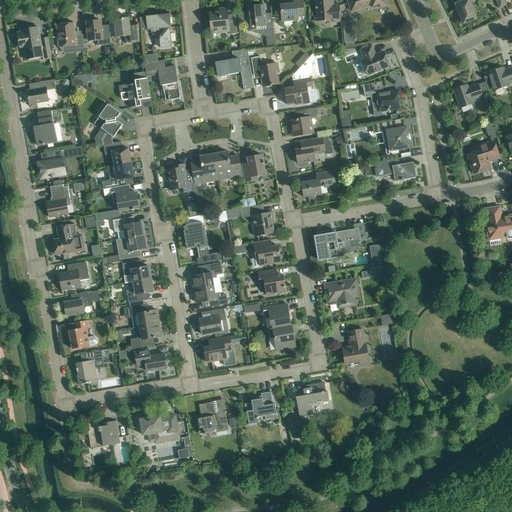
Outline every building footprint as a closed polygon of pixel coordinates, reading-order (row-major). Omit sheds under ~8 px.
[(341,22),(340,14),(339,4),(332,4),(331,0),(314,0),(316,10),(317,21),(333,20),(333,22),(341,22)] [(371,7),(387,2),(386,0),(347,0),(350,7),(351,11),(370,5),(371,7)] [(469,0),(464,0),(453,4),(456,12),(458,12),(463,24),(477,19),(469,0)] [(495,0),(499,8),(506,5),(504,0),(495,0)] [(304,16),(304,11),(303,1),(296,2),(296,4),(281,5),(282,21),(298,20),(298,16),(304,16)] [(257,32),(266,35),(266,38),(274,37),(272,17),(265,18),(264,5),(255,6),(255,4),(247,4),(247,8),(246,8),(247,18),(248,30),(256,30),(257,32)] [(237,34),(236,24),(235,14),(228,15),(227,8),(219,9),(219,12),(210,13),(211,34),(229,32),(229,34),(237,34)] [(160,48),(162,48),(172,47),(170,28),(171,28),(169,14),(146,16),(147,30),(150,30),(151,33),(153,35),(156,37),(159,37),(160,48)] [(125,43),(140,42),(139,29),(133,30),(132,24),(129,24),(129,18),(114,19),(115,29),(116,37),(125,36),(125,43)] [(111,45),(110,38),(109,28),(101,29),(101,20),(87,22),(88,32),(88,41),(97,40),(98,46),(111,45)] [(354,21),(344,22),(346,43),(355,42),(356,42),(354,21)] [(84,52),(83,45),(82,35),(75,36),(74,23),(57,25),(58,35),(59,47),(75,45),(76,53),(84,52)] [(24,47),(26,60),(43,57),(43,60),(52,58),(48,37),(41,39),(39,27),(21,30),(21,32),(17,33),(20,48),(24,47)] [(367,75),(380,70),(389,66),(384,52),(375,55),(372,46),(363,49),(360,50),(364,59),(361,61),(367,75)] [(225,61),(215,63),(218,76),(221,76),(221,77),(226,77),(226,75),(241,72),(244,90),(254,88),(250,65),(247,50),(241,50),(232,51),(233,59),(225,61)] [(302,67),(312,56),(307,52),(297,62),(302,67)] [(293,77),(293,80),(295,87),(288,88),(289,95),(286,96),(288,105),(296,104),(296,105),(315,102),(317,96),(316,92),(312,87),(311,77),(312,73),(311,65),(314,61),(313,55),(293,77)] [(251,58),(252,64),(254,74),(261,73),(263,87),(279,84),(277,74),(277,73),(279,72),(277,64),(267,65),(267,62),(262,63),(261,57),(251,58)] [(158,62),(144,64),(146,72),(146,75),(158,73),(160,84),(160,86),(163,85),(164,94),(168,94),(169,100),(180,98),(180,97),(180,96),(178,83),(175,66),(166,68),(159,69),(158,62)] [(511,82),(511,68),(504,71),(503,68),(495,70),(496,72),(491,73),(490,72),(484,74),(485,74),(488,73),(494,91),(509,86),(508,83),(511,82)] [(128,92),(121,93),(122,98),(123,100),(125,100),(129,98),(131,108),(141,106),(140,100),(150,98),(148,86),(146,75),(146,72),(134,74),(136,84),(127,85),(128,92)] [(65,79),(62,84),(69,87),(71,82),(65,79)] [(54,80),(49,81),(40,82),(41,88),(27,91),(30,104),(48,101),(47,91),(56,89),(54,80)] [(365,97),(372,96),(373,106),(375,116),(381,114),(381,111),(390,110),(399,108),(398,100),(401,99),(399,90),(384,93),(382,81),(363,85),(365,97)] [(482,96),(481,94),(478,84),(468,88),(467,85),(454,89),(460,108),(473,104),(472,100),(482,96)] [(224,94),(217,95),(218,102),(225,101),(224,94)] [(102,119),(100,123),(97,121),(94,126),(100,129),(101,129),(105,132),(114,137),(123,125),(118,122),(116,122),(115,118),(117,118),(121,113),(112,107),(108,104),(105,108),(101,109),(101,113),(99,117),(102,119)] [(316,108),(299,111),(300,119),(291,120),(293,136),(313,133),(311,117),(317,116),(316,108)] [(51,111),(47,111),(37,113),(39,126),(40,129),(34,130),(37,146),(47,144),(57,142),(54,123),(53,123),(51,111)] [(389,121),(373,124),(374,133),(383,132),(387,155),(395,153),(398,153),(397,150),(401,149),(411,147),(409,139),(408,139),(408,136),(408,135),(409,135),(407,127),(401,128),(399,119),(389,121)] [(491,120),(484,122),(488,135),(490,135),(492,139),(497,138),(491,120)] [(305,148),(296,150),(298,164),(308,162),(315,161),(314,154),(324,152),(325,155),(328,154),(332,154),(330,140),(328,140),(327,136),(323,137),(317,138),(313,139),(307,140),(303,141),(305,148)] [(341,137),(336,140),(339,147),(345,145),(341,137)] [(114,165),(131,163),(129,148),(126,149),(126,148),(123,148),(122,142),(104,145),(105,155),(110,154),(110,158),(113,158),(114,165)] [(478,151),(468,155),(474,174),(490,168),(488,162),(499,158),(494,142),(486,144),(487,146),(477,149),(478,151)] [(41,164),(40,164),(42,177),(66,173),(65,167),(66,167),(66,165),(64,165),(63,160),(65,160),(65,157),(83,154),(83,155),(84,154),(82,146),(41,153),(42,160),(41,160),(41,164)] [(228,152),(214,154),(218,180),(242,176),(241,172),(238,157),(229,159),(228,152)] [(192,164),(191,164),(194,181),(202,179),(203,182),(218,180),(214,154),(200,157),(202,164),(192,166),(192,164)] [(245,182),(247,182),(257,180),(257,176),(265,175),(264,164),(264,161),(263,161),(262,155),(247,157),(249,167),(243,168),(244,172),(245,182)] [(399,158),(383,161),(375,162),(376,168),(374,169),(376,178),(385,176),(385,173),(387,174),(394,173),(395,181),(402,180),(402,181),(404,180),(416,178),(413,162),(400,165),(399,158)] [(131,163),(114,165),(116,173),(113,174),(114,177),(109,178),(110,181),(102,182),(103,190),(111,188),(127,185),(129,185),(128,179),(132,178),(131,177),(134,177),(131,163)] [(178,168),(166,170),(170,190),(180,188),(183,188),(184,193),(193,191),(193,192),(194,192),(193,187),(190,170),(186,171),(185,164),(178,165),(178,168)] [(332,183),(332,178),(334,177),(333,170),(317,173),(318,180),(301,183),(304,197),(312,196),(314,198),(316,195),(322,194),(320,187),(325,186),(325,184),(332,183)] [(49,217),(59,216),(68,214),(67,206),(71,205),(68,186),(64,187),(63,185),(60,185),(54,186),(50,187),(52,198),(53,198),(54,201),(47,202),(49,217)] [(129,194),(127,185),(111,188),(114,204),(118,203),(120,212),(139,208),(139,206),(138,206),(137,200),(138,200),(137,192),(129,194)] [(200,186),(193,187),(194,192),(195,197),(201,196),(200,187),(200,186)] [(247,200),(246,200),(248,207),(254,206),(255,206),(255,205),(255,204),(255,203),(255,202),(254,201),(253,200),(252,199),(251,199),(250,199),(249,199),(248,199),(248,200),(247,200)] [(239,205),(239,206),(239,207),(239,208),(239,209),(240,209),(248,207),(246,200),(245,200),(244,200),(243,200),(242,200),(242,201),(241,201),(240,202),(239,203),(239,204),(239,205)] [(255,236),(264,235),(274,233),(272,222),(273,221),(272,212),(256,215),(254,206),(248,207),(240,209),(242,218),(251,216),(255,236)] [(511,215),(501,217),(500,207),(487,209),(488,219),(486,220),(487,227),(486,228),(485,229),(485,231),(486,232),(488,232),(489,240),(506,237),(507,238),(508,239),(511,238),(511,215)] [(106,212),(95,214),(97,221),(104,220),(107,219),(106,212)] [(219,220),(228,222),(226,214),(222,214),(219,220)] [(85,219),(87,229),(96,228),(94,217),(85,219)] [(127,238),(144,235),(142,222),(130,224),(129,218),(113,220),(115,232),(126,230),(127,238)] [(184,228),(183,228),(184,228),(184,227),(185,230),(184,231),(187,249),(197,247),(199,258),(198,258),(199,264),(224,260),(223,255),(222,252),(209,254),(207,247),(208,247),(204,224),(203,224),(203,223),(202,223),(201,223),(200,223),(199,223),(198,222),(197,222),(196,222),(195,222),(194,223),(193,223),(192,223),(191,223),(190,224),(189,224),(188,224),(188,225),(187,225),(186,225),(186,226),(185,226),(184,227),(184,228)] [(60,239),(53,240),(56,255),(66,253),(75,251),(85,250),(82,235),(73,236),(72,237),(70,225),(67,225),(57,227),(58,235),(59,235),(60,239)] [(354,229),(317,236),(321,261),(331,259),(345,256),(344,254),(355,250),(356,250),(357,250),(357,249),(358,249),(358,248),(359,248),(359,247),(359,246),(359,245),(358,240),(360,240),(360,239),(366,238),(367,237),(366,233),(367,233),(367,232),(359,234),(358,228),(354,229)] [(144,235),(127,238),(128,246),(117,248),(120,260),(136,257),(135,251),(146,249),(144,235)] [(260,266),(271,264),(281,262),(278,246),(272,247),(271,240),(261,241),(253,243),(256,258),(259,258),(260,266)] [(378,245),(371,246),(373,253),(380,252),(378,245)] [(133,282),(151,279),(149,266),(137,268),(136,261),(126,263),(122,264),(124,276),(132,275),(133,282)] [(63,290),(73,288),(81,287),(80,280),(89,279),(86,262),(70,265),(71,272),(59,274),(63,294),(63,290)] [(221,262),(214,264),(204,265),(205,274),(192,276),(196,303),(210,300),(211,307),(221,305),(228,304),(227,295),(220,296),(219,292),(215,293),(212,278),(217,278),(216,275),(223,274),(221,262)] [(336,270),(333,265),(328,268),(331,273),(336,270)] [(283,275),(277,276),(276,269),(266,271),(258,272),(260,286),(265,285),(267,295),(286,292),(283,275)] [(151,279),(133,282),(134,289),(126,290),(129,303),(133,302),(143,301),(141,294),(154,291),(151,279)] [(335,283),(325,285),(326,291),(328,291),(328,295),(327,295),(328,304),(340,302),(340,305),(345,304),(346,305),(348,304),(352,303),(353,303),(353,300),(359,299),(356,279),(335,283)] [(99,290),(85,292),(75,294),(76,301),(64,303),(67,316),(76,314),(83,313),(82,307),(93,305),(92,299),(100,297),(99,290)] [(159,323),(157,310),(149,311),(147,304),(125,308),(127,317),(132,321),(133,327),(159,323)] [(291,325),(287,304),(263,308),(265,318),(270,317),(272,329),(291,325)] [(209,318),(199,320),(202,335),(212,333),(222,331),(222,334),(228,333),(229,333),(226,319),(224,309),(210,311),(211,318),(209,318)] [(384,324),(394,323),(394,314),(384,315),(384,324)] [(73,349),(89,346),(97,345),(96,337),(88,339),(86,328),(89,327),(88,320),(74,323),(75,329),(69,330),(73,349)] [(149,346),(148,339),(162,336),(159,323),(133,327),(128,328),(132,349),(149,346)] [(272,329),(268,329),(270,339),(274,338),(277,350),(295,347),(292,325),(291,325),(272,329)] [(345,364),(355,362),(359,361),(360,366),(369,364),(366,344),(365,344),(363,329),(348,332),(351,347),(342,348),(345,364)] [(246,333),(235,335),(236,342),(247,340),(246,333)] [(225,351),(229,351),(232,350),(229,336),(219,338),(216,338),(209,340),(210,347),(204,348),(207,362),(226,359),(225,351)] [(149,349),(134,352),(135,357),(137,367),(146,365),(147,371),(159,369),(159,371),(166,369),(166,368),(167,368),(165,354),(150,356),(149,349)] [(98,381),(96,371),(94,361),(103,359),(101,350),(88,353),(89,361),(76,363),(78,375),(77,376),(79,385),(85,383),(85,384),(90,383),(90,381),(97,379),(97,381),(98,381)] [(311,404),(329,401),(328,391),(326,392),(324,383),(310,385),(311,388),(303,389),(304,395),(296,397),(297,407),(299,417),(313,414),(311,404)] [(277,418),(277,413),(275,404),(273,404),(271,392),(261,394),(262,399),(251,400),(252,403),(245,404),(246,412),(247,412),(249,424),(259,423),(258,417),(265,416),(265,420),(277,418)] [(383,399),(381,401),(382,405),(384,406),(388,406),(389,403),(389,400),(386,398),(383,399)] [(228,425),(225,410),(214,412),(213,402),(199,405),(201,417),(197,418),(200,434),(216,431),(215,427),(228,425)] [(155,443),(180,439),(179,435),(185,434),(182,422),(177,423),(176,416),(165,418),(166,421),(161,422),(160,416),(149,418),(148,413),(135,416),(137,425),(137,428),(141,427),(143,435),(153,433),(155,443)] [(228,419),(229,427),(237,426),(236,417),(228,419)] [(86,424),(90,444),(91,449),(120,443),(116,421),(103,423),(103,424),(106,423),(107,425),(101,426),(99,424),(97,423),(95,423),(86,424)] [(300,422),(291,423),(293,431),(301,430),(300,422)] [(130,443),(130,435),(122,435),(122,443),(130,443)] [(190,440),(184,441),(186,449),(188,448),(190,456),(193,456),(190,440)]
